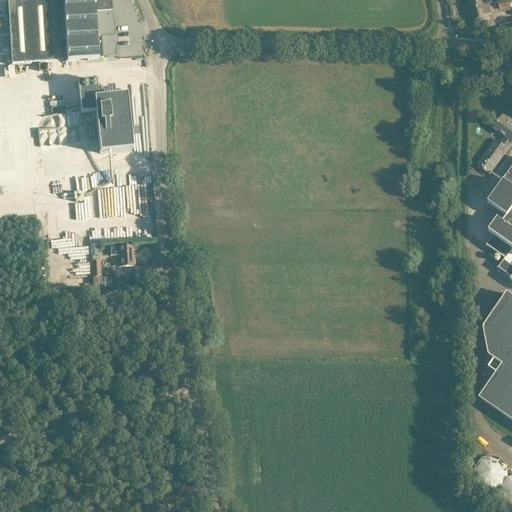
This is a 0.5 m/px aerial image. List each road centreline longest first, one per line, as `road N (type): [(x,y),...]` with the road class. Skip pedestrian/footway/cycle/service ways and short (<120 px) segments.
road 1 (unclassified): [(213,511),(206,442),(165,273),(160,47)]
road 2 (unknown): [(160,71),(21,75),(12,85),(12,133),(15,158),(35,169),(162,161)]
road 3 (unclassified): [(160,47),(447,49)]
